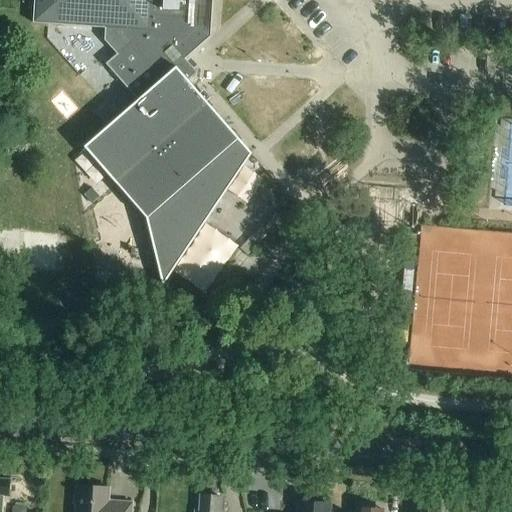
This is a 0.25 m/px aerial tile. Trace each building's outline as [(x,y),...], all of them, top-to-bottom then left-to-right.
[(107,63),(139,99),(184,60),(211,36),(213,0),(33,0),(32,23),(104,28),(103,41),(116,55),(107,63)] [(190,66),(184,60),(139,99),(85,146),(147,216),(164,283),(252,157),(190,83),(199,76),(190,66)] [(293,258),(258,320),(267,337),(273,338),(297,342),(332,355),(367,369),(385,377),(400,381),(404,382),(404,374),(417,221),(420,222),(422,191),(363,187),(332,213),(322,222),(313,229),(293,258)] [(244,390),(246,370),(234,369),(233,390),(244,390)] [(11,497),(12,480),(0,479),(0,511),(3,511),(4,496),(11,497)] [(134,511),(135,504),(109,502),(110,489),(78,486),(76,511),(134,511)] [(197,511),(221,511),(223,497),(203,496),(202,511),(197,511)] [(329,511),(330,511),(330,504),(325,504),(308,503),(299,502),(297,511),(329,511)]
